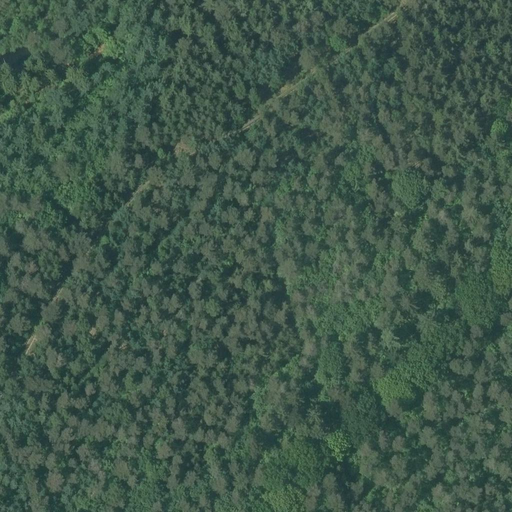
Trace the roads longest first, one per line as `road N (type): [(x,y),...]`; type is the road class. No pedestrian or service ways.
road 1 (track): [(0,399),(74,269),(137,197),(437,0)]
road 2 (track): [(274,511),(511,275)]
